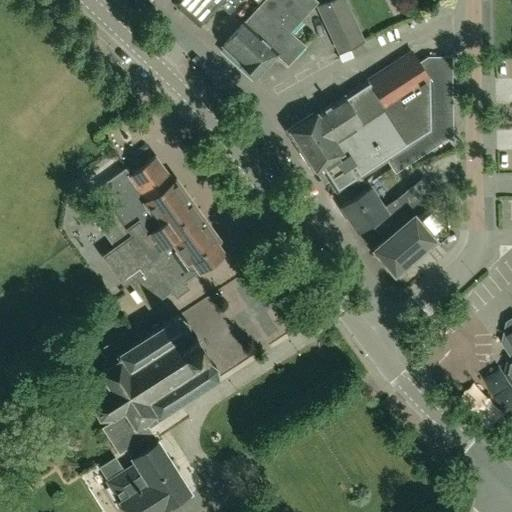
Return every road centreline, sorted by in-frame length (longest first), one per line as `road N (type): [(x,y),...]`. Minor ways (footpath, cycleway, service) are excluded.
road 1 (residential): [(392,322),(248,102),(154,12)]
road 2 (residential): [(392,322),(464,270),(477,243),(472,0)]
road 3 (residential): [(201,108),(165,136),(245,256),(290,225)]
road 4 (tertiary): [(511,476),(390,368),(369,339)]
road 5 (tertiary): [(201,108),(86,0)]
road 6 (tertiary): [(290,225),(201,108)]
road 7 (tertiary): [(369,339),(290,225)]
